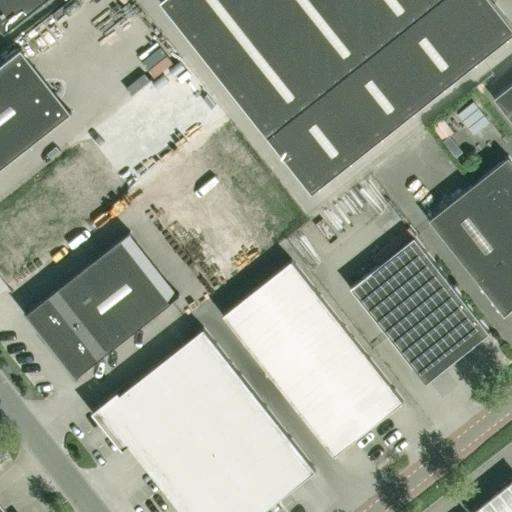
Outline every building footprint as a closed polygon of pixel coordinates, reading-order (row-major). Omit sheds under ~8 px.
[(0,0),(0,27),(4,33),(46,0),(0,0)] [(511,33),(511,25),(492,0),(160,0),(312,191),(511,33)] [(0,168),(72,112),(21,48),(0,64),(0,168)] [(511,82),(494,96),(511,118),(511,82)] [(433,119),(444,134),(454,127),(444,112),(433,119)] [(511,231),(511,159),(509,155),(473,183),(511,231)] [(511,231),(473,183),(429,219),(504,314),(511,308),(511,231)] [(180,294),(130,231),(27,312),(26,310),(25,311),(77,378),(79,376),(77,375),(180,294)] [(426,382),(490,332),(415,236),(351,287),(426,382)] [(292,259),(223,313),(334,454),(403,400),(292,259)] [(261,511),(316,469),(204,327),(121,393),(118,390),(93,410),(103,423),(105,422),(114,434),(112,435),(123,448),(129,443),(183,511),(261,511)] [(21,335),(6,340),(11,355),(26,350),(21,335)] [(511,511),(511,479),(471,511),(511,511)]
